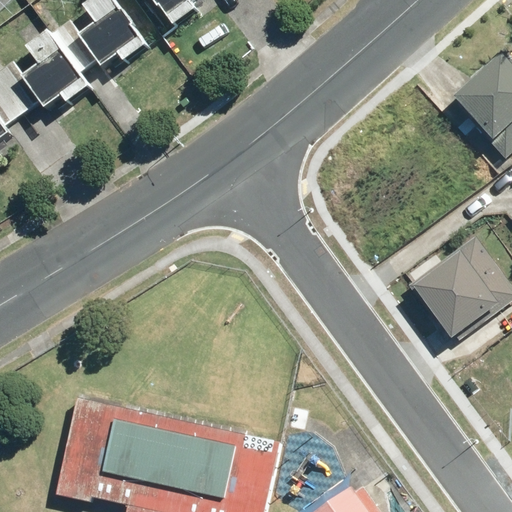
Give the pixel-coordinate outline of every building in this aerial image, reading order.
[(76,32),(63,41),(91,79),(106,68),(113,77),(131,64),(138,74),(161,58),(118,0),(115,0),(96,15),(107,30),(86,45),(76,32)] [(162,0),(190,37),(210,21),(203,11),(218,0),(162,0)] [(91,79),(63,41),(60,37),(53,42),(41,25),(20,40),(46,76),(29,88),(15,69),(0,80),(0,85),(28,124),(47,110),(54,119),(72,106),(80,117),(105,99),(91,79)] [(511,151),(511,60),(508,56),(458,104),(508,155),(511,151)] [(28,124),(0,85),(0,176),(14,166),(5,154),(20,143),(14,134),(28,124)] [(408,146),(383,168),(387,172),(363,194),(403,239),(479,171),(441,128),(414,153),(408,146)] [(445,352),(511,304),(511,289),(478,242),(404,295),(445,352)] [(269,511),(284,443),(79,400),(58,497),(93,504),(94,499),(132,506),(130,511),(269,511)] [(372,511),(355,488),(320,511),(372,511)]
